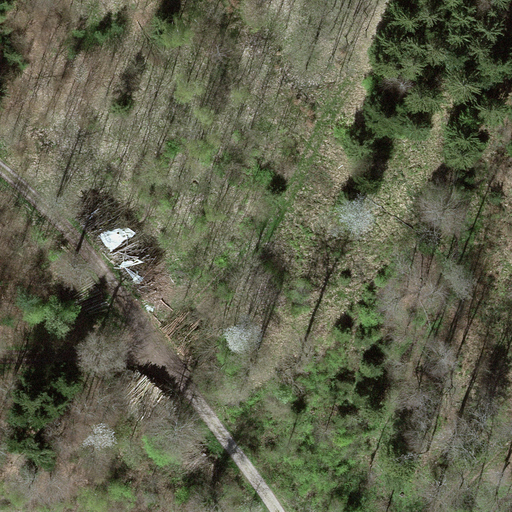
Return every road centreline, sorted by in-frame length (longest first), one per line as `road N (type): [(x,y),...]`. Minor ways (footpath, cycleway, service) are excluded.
road 1 (track): [(276,511),(133,303),(0,326)]
road 2 (track): [(0,158),(120,270),(133,303)]
